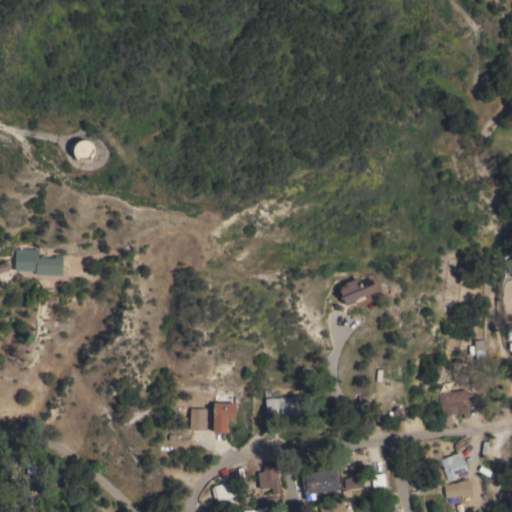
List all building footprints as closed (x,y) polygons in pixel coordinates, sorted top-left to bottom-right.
[(89,161),(87,161),(86,162),(84,162),(82,162),(80,161),(78,160),(77,159),(76,157),(75,156),(74,154),(74,152),(74,150),(74,148),(75,147),(76,145),(77,143),(78,142),(80,141),(82,141),(83,140),(85,140),(87,141),(89,141),(91,142),(92,143),(93,145),(94,146),(95,148),(95,150),(95,152),(95,154),(94,155),(93,157),(92,159),(91,160),(89,161)] [(107,142),(90,143),(91,160),(108,159),(107,142)] [(38,249),(38,257),(40,257),(40,254),(46,255),(46,257),(54,258),(54,255),(62,255),(62,258),(63,258),(62,275),(36,274),(36,271),(14,270),(15,248),(38,249)] [(0,263),(7,261),(7,262),(9,261),(11,268),(0,271),(0,263)] [(357,277),(360,283),(371,278),(375,289),(373,290),(374,292),(365,296),(365,298),(356,302),(355,301),(346,305),(344,301),(342,302),(340,297),(342,296),(339,290),(341,289),(340,286),(345,284),(346,287),(347,287),(345,282),(357,277)] [(475,359),(475,351),(474,352),(474,340),(483,340),(483,346),(484,345),(485,358),(475,359)] [(439,417),(469,416),(468,391),(439,392),(439,417)] [(300,395),(302,414),(294,415),(294,418),(289,418),(289,416),(281,417),(280,414),(279,415),(276,415),(274,414),(273,416),(268,416),(267,415),(266,415),(265,407),(266,407),(265,398),(300,395)] [(235,403),(235,418),(227,418),(227,433),(213,432),(213,403),(235,403)] [(206,430),(189,430),(190,408),(206,408),(206,430)] [(440,459),(460,452),(468,474),(460,477),(461,479),(458,480),(456,477),(447,481),(440,459)] [(349,466),(354,466),(353,464),(357,464),(357,465),(361,465),(362,477),(363,477),(364,487),(345,489),(344,478),(348,478),(347,477),(350,477),(349,466)] [(259,490),(257,468),(277,466),(279,495),(271,495),(271,489),(259,490)] [(303,495),(300,474),(337,468),(340,489),(303,495)] [(385,486),(372,487),(371,474),(384,473),(385,486)] [(457,482),(457,481),(471,479),(473,496),(461,498),(461,495),(455,496),(455,498),(452,498),(452,497),(445,498),(443,484),(457,482)] [(233,484),(212,487),(215,503),(236,499),(233,484)] [(320,511),(319,507),(343,501),(345,511),(320,511)]
